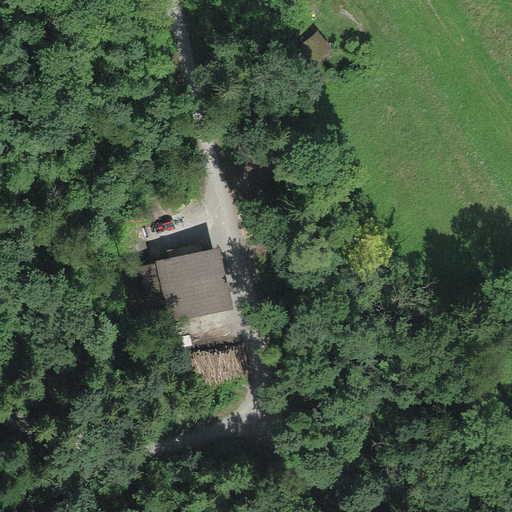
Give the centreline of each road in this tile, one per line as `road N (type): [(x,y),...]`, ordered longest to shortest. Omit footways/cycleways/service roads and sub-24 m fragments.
road 1 (track): [(172,0),(247,306),(260,398),(311,511)]
road 2 (track): [(0,419),(85,446),(137,449),(214,433),(260,398)]
